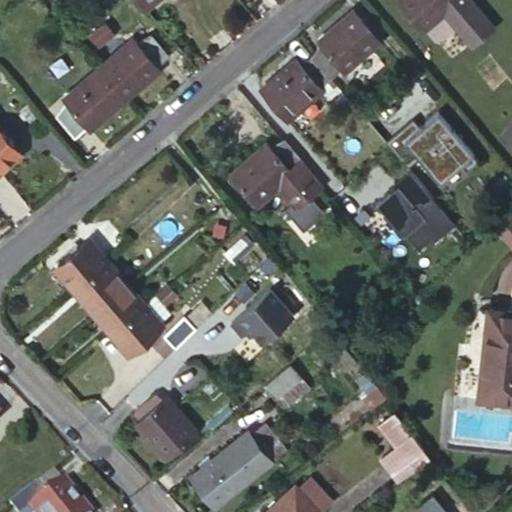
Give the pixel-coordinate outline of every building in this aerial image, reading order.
[(444,11),(471,43),(493,25),(471,0),(398,0),(423,29),(444,11)] [(325,46),(312,56),(329,76),(333,81),(380,41),(351,9),(318,37),(325,46)] [(133,37),(99,66),(126,98),(160,69),(156,64),(167,54),(151,35),(140,45),(133,37)] [(329,76),(312,56),(300,65),(294,58),(260,87),(287,119),(304,104),(322,89),(318,85),(328,77),(329,76)] [(126,98),(99,66),(64,96),(70,104),(59,114),(74,133),(87,123),(91,128),(126,98)] [(322,89),(332,101),(338,108),(347,100),(328,77),(318,85),(322,89)] [(322,89),(304,104),(313,115),(332,101),(322,89)] [(437,109),(419,125),(412,117),(384,140),(406,166),(418,156),(439,180),(459,163),(465,170),(479,159),(437,109)] [(511,117),(500,132),(511,141),(511,117)] [(0,166),(20,150),(0,124),(0,166)] [(320,185),(281,140),(270,149),(264,143),(230,171),(257,203),(276,187),(293,207),(320,185)] [(394,181),(397,185),(375,203),(403,236),(406,233),(419,248),(423,244),(425,247),(430,244),(427,240),(430,238),(433,241),(455,223),(408,168),(394,181)] [(128,214),(115,198),(96,213),(109,229),(128,214)] [(511,212),(504,203),(490,220),(511,244),(511,212)] [(241,226),(227,208),(217,216),(231,234),(241,226)] [(226,234),(220,224),(208,233),(215,242),(226,234)] [(56,264),(75,286),(104,261),(85,240),(56,264)] [(75,286),(94,308),(123,283),(104,261),(75,286)] [(112,329),(141,304),(123,283),(94,308),(112,329)] [(252,332),(260,341),(292,314),(268,287),(230,320),(241,333),(244,330),(248,327),(252,332)] [(154,294),(141,304),(155,321),(167,310),(154,294)] [(155,321),(141,304),(112,329),(130,351),(160,327),(155,321)] [(511,313),(486,311),(476,397),(511,400),(511,313)] [(299,377),(289,363),(263,384),(274,397),(299,377)] [(149,392),(132,409),(138,416),(133,421),(164,452),(194,423),(163,391),(156,398),(149,392)] [(399,417),(394,410),(378,423),(382,430),(399,417)] [(386,451),(400,469),(424,449),(399,417),(382,430),(394,445),(386,451)] [(189,474),(203,493),(213,484),(223,496),(285,448),(266,424),(253,436),(247,428),(211,456),(207,451),(197,460),(200,464),(189,474)] [(404,474),(428,454),(424,449),(400,469),(404,474)] [(47,476),(34,486),(44,496),(55,487),(47,476)] [(308,478),(297,488),(318,509),(329,499),(308,478)] [(33,483),(8,504),(14,511),(24,511),(30,508),(32,511),(86,511),(63,481),(55,487),(44,496),(34,486),(33,483)] [(213,484),(203,493),(213,505),(223,496),(213,484)] [(297,488),(293,484),(263,511),(320,511),(321,511),(318,509),(297,488)]
